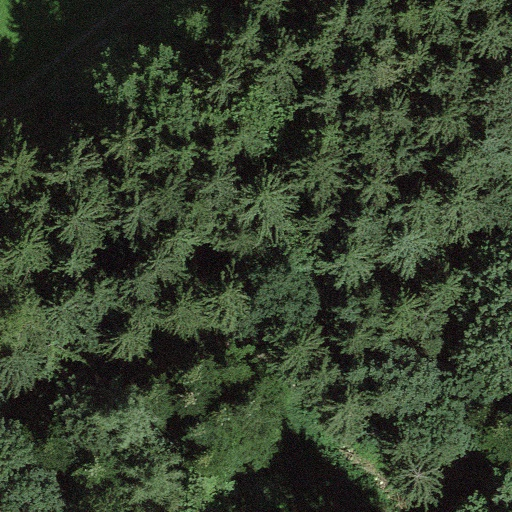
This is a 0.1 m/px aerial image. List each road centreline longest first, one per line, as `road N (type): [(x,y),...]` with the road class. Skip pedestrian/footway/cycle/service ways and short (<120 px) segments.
road 1 (track): [(0,405),(131,345),(285,290),(450,176),(490,125)]
road 2 (track): [(167,0),(0,129)]
road 3 (track): [(511,98),(490,125),(501,216),(511,224)]
